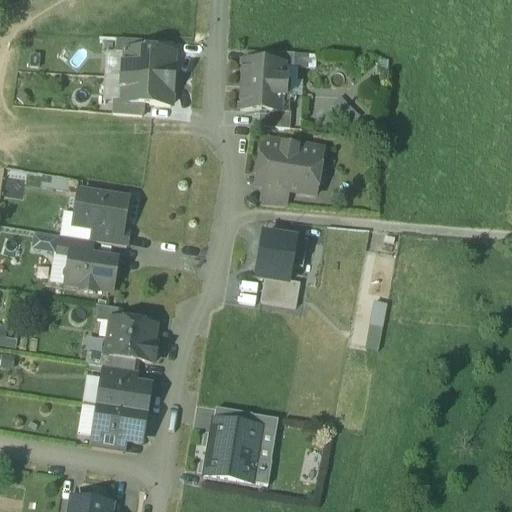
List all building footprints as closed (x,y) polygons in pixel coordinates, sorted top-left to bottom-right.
[(146,43),(116,41),(115,55),(125,55),(125,54),(145,55),(146,43)] [(145,55),(125,54),(125,55),(124,80),(171,83),(173,57),(145,55)] [(294,56),(263,55),(262,66),(283,68),(283,70),(293,70),(294,56)] [(262,66),(242,65),(239,113),(259,115),(288,117),(288,114),(289,99),(284,99),(285,83),(282,83),(283,70),(283,68),(262,66)] [(171,83),(124,80),(122,105),(122,106),(142,107),(170,109),(171,83)] [(341,99),(332,108),(348,127),(357,118),(341,99)] [(122,105),(112,104),(112,117),(141,120),(142,107),(122,106),(122,105)] [(288,117),(259,115),(258,130),(289,132),(290,114),(288,114),(288,117)] [(322,152),(263,142),(257,176),(265,178),(263,190),(287,194),(287,195),(314,200),(316,190),(321,186),(323,175),(319,169),(322,152)] [(287,194),(263,190),(260,208),(284,210),(287,195),(287,194)] [(127,202),(78,195),(75,217),(81,218),(79,231),(91,233),(121,237),(121,234),(127,202)] [(121,237),(91,233),(90,245),(93,246),(126,251),(128,236),(121,234),(121,237)] [(306,245),(263,238),(256,281),(263,282),(287,286),(287,285),(290,270),(302,272),(306,245)] [(90,245),(60,240),(58,257),(69,258),(70,256),(90,259),(93,246),(90,245)] [(90,259),(70,256),(69,258),(64,288),(80,291),(80,294),(94,296),(95,293),(111,296),(116,263),(90,259)] [(287,286),(263,282),(259,306),(295,312),(299,287),(287,285),(287,286)] [(388,308),(375,305),(366,352),(380,354),(388,308)] [(120,313),(97,309),(95,323),(102,324),(111,325),(111,323),(118,325),(120,313)] [(118,325),(111,323),(111,325),(108,341),(105,359),(137,364),(153,366),(155,349),(152,348),(154,330),(118,325)] [(111,325),(102,324),(99,340),(108,341),(111,325)] [(0,348),(15,350),(16,342),(3,341),(4,327),(0,326),(0,348)] [(137,364),(105,359),(104,371),(135,376),(137,364)] [(135,376),(104,371),(102,383),(133,388),(135,376)] [(133,388),(102,383),(97,411),(144,419),(148,396),(146,395),(147,390),(133,388)] [(144,419),(97,411),(93,439),(124,445),(138,447),(139,442),(141,442),(144,419)] [(251,418),(215,412),(213,424),(249,430),(251,418)] [(249,430),(213,424),(204,479),(267,490),(271,466),(255,463),(261,432),(249,430)] [(124,445),(93,439),(91,452),(122,457),(124,445)] [(110,511),(111,510),(71,503),(69,511),(110,511)]
